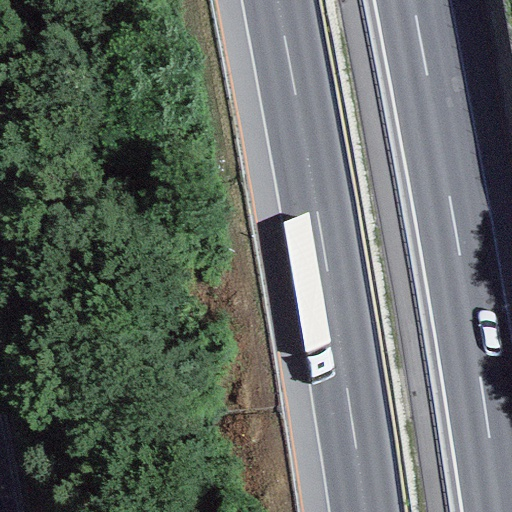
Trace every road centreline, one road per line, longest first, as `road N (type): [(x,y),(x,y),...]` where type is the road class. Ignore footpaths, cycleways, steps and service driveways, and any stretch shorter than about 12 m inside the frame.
road 1 (motorway): [(278,0),(363,511)]
road 2 (motorway): [(495,511),(411,0)]
